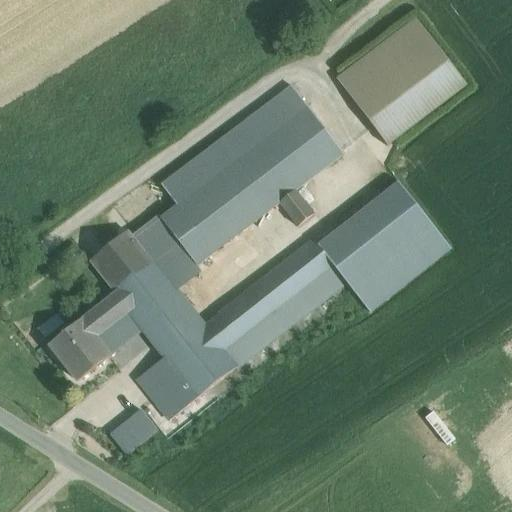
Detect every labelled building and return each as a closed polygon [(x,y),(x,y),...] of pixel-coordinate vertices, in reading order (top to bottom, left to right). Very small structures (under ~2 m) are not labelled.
[(417,20),(337,81),(388,148),(468,88),(417,20)] [(344,156),(292,87),(243,125),(259,145),(260,145),(296,192),(344,156)] [(243,125),(197,160),(212,181),(259,145),(243,125)] [(212,181),(249,228),(280,204),(296,192),(260,145),(212,181)] [(212,181),(197,160),(180,173),(196,193),(212,181)] [(249,228),(212,181),(196,193),(232,241),(249,228)] [(399,184),(335,234),(363,270),(346,284),(370,314),(451,250),(399,184)] [(296,192),(280,204),(299,228),(314,216),(296,192)] [(232,241),(196,193),(161,220),(197,268),(232,241)] [(331,229),(204,329),(236,370),(346,284),(363,270),(335,234),(331,229)] [(194,316),(128,233),(91,263),(117,296),(130,312),(157,346),(194,316)] [(82,322),(51,347),(79,382),(110,358),(95,339),(130,312),(117,296),(83,323),(82,322)] [(194,316),(157,346),(167,359),(199,399),(236,370),(204,329),(194,316)] [(167,359),(138,381),(170,422),(199,399),(167,359)] [(141,411),(110,436),(127,457),(158,432),(141,411)]
